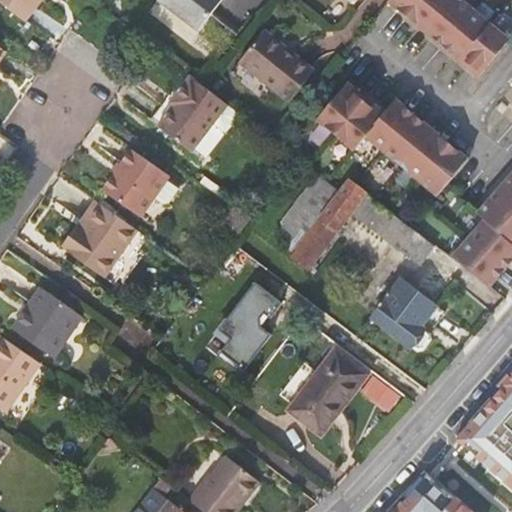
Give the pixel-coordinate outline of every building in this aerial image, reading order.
[(0,0),(0,3),(25,22),(41,0),(0,0)] [(158,0),(199,31),(222,0),(158,0)] [(510,41),(459,0),(397,0),(400,2),(395,8),(418,26),(423,21),(436,32),(432,38),(454,56),(459,50),(473,61),(468,67),(480,77),(510,41)] [(418,26),(432,38),(436,32),(423,21),(418,26)] [(264,31),(239,62),(289,102),(314,71),(264,31)] [(454,56),(468,67),(473,61),(459,50),(454,56)] [(228,94),(205,78),(190,67),(171,95),(176,98),(161,119),(194,142),(228,94)] [(345,76),(315,115),(350,144),(368,121),(441,181),(463,153),(390,93),(381,104),(345,76)] [(151,111),(161,119),(176,98),(171,95),(165,91),(151,111)] [(132,143),(103,184),(141,210),(156,189),(165,196),(174,198),(184,183),(167,172),(170,168),(132,143)] [(450,260),(488,288),(511,259),(511,166),(481,206),(488,212),(450,260)] [(419,268),(433,247),(326,167),(293,211),(290,236),(301,244),(296,250),(328,273),(363,226),(419,268)] [(114,265),(143,225),(99,196),(86,215),(92,219),(77,240),(114,265)] [(230,243),(217,260),(233,271),(244,254),(230,243)] [(396,282),(362,330),(406,362),(440,315),(396,282)] [(49,290),(20,330),(61,359),(90,319),(49,290)] [(0,405),(10,413),(45,364),(11,339),(0,354),(0,405)] [(335,345),(284,409),(318,436),(368,373),(335,345)] [(511,369),(456,432),(511,483),(511,369)] [(374,375),(364,395),(394,409),(403,389),(374,375)] [(198,502),(211,511),(243,511),(266,481),(232,455),(198,502)] [(473,511),(424,472),(386,511),(473,511)] [(186,511),(170,500),(160,511),(186,511)]
